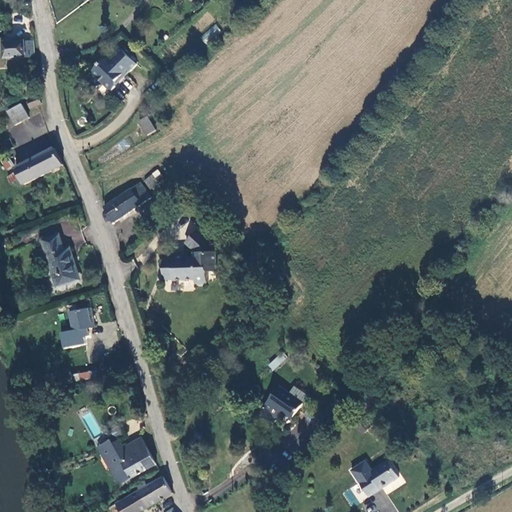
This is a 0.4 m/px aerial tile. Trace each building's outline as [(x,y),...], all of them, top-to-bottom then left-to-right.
[(208,46),(223,33),(215,24),(200,37),(208,46)] [(34,56),(33,41),(26,41),(5,42),(4,38),(0,37),(0,64),(6,64),(5,59),(26,57),(34,56)] [(92,73),(93,74),(97,87),(104,85),(112,92),(116,86),(116,81),(124,73),(126,75),(137,64),(122,50),(112,60),(108,56),(92,73)] [(31,107),(42,103),(39,96),(28,101),(31,107)] [(29,118),(22,104),(8,111),(16,125),(29,118)] [(157,130),(148,116),(140,122),(148,136),(157,130)] [(55,148),(15,168),(17,171),(20,177),(24,185),(64,165),(55,148)] [(13,165),(8,157),(3,161),(8,169),(13,165)] [(159,170),(145,181),(151,189),(165,178),(159,170)] [(17,171),(9,177),(12,182),(20,177),(17,171)] [(141,182),(104,207),(113,224),(116,223),(115,222),(152,197),(141,182)] [(214,244),(199,230),(187,243),(196,252),(196,253),(195,253),(195,257),(185,257),(175,258),(164,258),(165,279),(175,278),(175,280),(195,279),(196,282),(199,285),(204,285),(206,282),(207,282),(207,271),(217,270),(217,252),(214,252),(214,244)] [(60,235),(43,240),(43,241),(58,287),(79,280),(74,265),(76,264),(71,247),(64,249),(60,235)] [(89,308),(70,312),(74,331),(96,326),(95,321),(92,321),(89,308)] [(283,355),(277,359),(282,364),(287,359),(283,355)] [(277,359),(270,366),(275,371),(282,364),(277,359)] [(110,368),(72,375),(73,382),(111,374),(110,368)] [(294,417),(303,404),(280,386),(261,413),(275,422),(282,412),(284,410),(294,417)] [(195,388),(185,389),(186,397),(195,396),(195,388)] [(337,399),(346,408),(348,405),(339,397),(337,399)] [(329,426),(346,408),(337,399),(320,418),(329,426)] [(292,419),(294,417),(284,410),(282,412),(292,419)] [(363,417),(360,420),(369,429),(372,425),(363,417)] [(369,429),(360,420),(354,426),(363,435),(369,429)] [(108,433),(112,440),(114,443),(120,440),(128,436),(121,425),(108,433)] [(157,464),(142,438),(125,448),(120,440),(114,443),(112,440),(102,445),(109,458),(111,457),(117,468),(112,471),(120,485),(121,484),(120,482),(127,478),(128,480),(157,464)] [(109,458),(102,445),(99,447),(112,471),(117,468),(111,457),(109,458)] [(380,485),(383,489),(399,478),(387,461),(373,471),(367,461),(352,470),(367,493),(380,485)] [(141,490),(140,491),(150,508),(173,494),(164,477),(148,486),(146,481),(138,485),(141,490)] [(370,497),(383,489),(380,485),(367,493),(370,497)] [(122,511),(141,511),(150,508),(140,491),(118,504),(122,511)]
